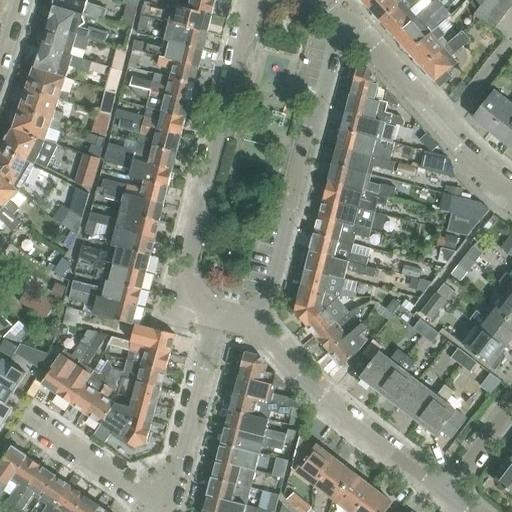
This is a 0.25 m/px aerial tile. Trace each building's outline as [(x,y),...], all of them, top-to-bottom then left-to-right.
[(55,0),(53,6),(83,15),(98,19),(102,6),(97,5),(98,2),(89,0),(55,0)] [(216,0),(188,0),(190,0),(188,9),(212,15),(216,0)] [(381,22),(403,2),(401,0),(372,0),(366,6),(373,13),(372,16),(376,20),(380,21),(381,22)] [(404,0),(403,2),(381,22),(386,28),(386,31),(390,36),(394,36),(395,37),(417,17),(411,11),(423,0),(404,0)] [(417,17),(395,37),(401,44),(400,47),(404,52),(408,52),(409,53),(431,33),(425,26),(431,21),(429,18),(448,0),(437,0),(417,18),(417,17)] [(501,21),(508,11),(493,0),(485,0),(481,6),(501,21)] [(511,0),(493,0),(508,11),(511,6),(511,0)] [(171,13),(144,6),(141,16),(150,18),(164,22),(208,32),(212,15),(188,9),(173,5),(171,13)] [(47,26),(87,39),(89,31),(79,28),(83,15),(53,6),(53,7),(50,9),(48,15),(50,18),(47,26)] [(474,15),(494,31),(501,21),(481,6),(474,15)] [(147,31),(150,18),(141,16),(138,29),(147,31)] [(431,33),(409,53),(414,58),(414,62),(418,66),(421,66),(422,67),(444,48),(452,40),(445,33),(452,27),(447,20),(432,34),(431,33)] [(165,40),(179,43),(203,49),(208,32),(164,22),(162,30),(167,32),(165,40)] [(41,46),(70,56),(74,44),(85,47),(87,39),(47,26),(45,34),(42,36),(40,42),(41,46)] [(444,48),(422,67),(426,73),(426,76),(430,80),(434,81),(435,82),(436,81),(442,88),(453,78),(447,71),(457,62),(453,57),(472,41),(463,31),(452,40),(444,48)] [(132,50),(160,57),(199,67),(203,49),(179,43),(165,40),(162,49),(134,41),(132,50)] [(35,66),(35,68),(64,77),(68,64),(79,67),(81,59),(70,56),(41,46),(38,55),(36,57),(34,63),(35,66)] [(173,69),(170,77),(195,83),(199,67),(160,57),(158,65),(173,69)] [(351,94),(376,100),(380,83),(367,69),(358,67),(351,94)] [(30,81),(27,88),(59,99),(67,77),(64,77),(35,68),(34,70),(31,72),(28,78),(30,81)] [(133,77),(131,86),(151,91),(190,101),(195,83),(170,77),(156,73),(154,82),(133,77)] [(131,86),(130,87),(136,96),(149,99),(147,108),(162,112),(186,118),(190,101),(151,91),(131,86)] [(21,108),(52,120),(59,99),(27,88),(27,90),(24,91),(22,97),(23,100),(21,108)] [(387,91),(384,102),(388,103),(398,106),(399,103),(387,91)] [(473,117),(491,131),(511,105),(494,91),(473,117)] [(347,111),(386,121),(388,114),(373,111),(376,100),(351,94),(347,111)] [(491,131),(508,144),(511,139),(511,104),(511,105),(491,131)] [(14,127),(13,130),(45,140),(52,120),(21,108),(18,116),(14,118),(12,124),(14,127)] [(117,109),(115,118),(122,120),(143,125),(182,135),(186,118),(162,112),(147,108),(145,116),(124,111),(117,109)] [(393,134),(395,124),(347,111),(342,129),(366,135),(369,128),(393,134)] [(122,120),(119,128),(140,134),(138,142),(177,152),(182,135),(143,125),(122,120)] [(366,135),(342,129),(338,146),(377,156),(379,149),(364,146),(366,135)] [(35,165),(35,163),(42,150),(45,140),(13,130),(10,135),(7,136),(4,142),(5,145),(4,147),(3,149),(35,165)] [(138,142),(136,151),(109,144),(107,153),(173,169),(177,152),(138,142)] [(377,156),(338,146),(333,164),(372,174),(374,167),(381,168),(382,168),(394,171),(396,161),(377,156)] [(3,149),(3,150),(2,152),(0,152),(0,174),(18,191),(26,183),(34,166),(35,165),(3,149)] [(448,158),(422,152),(418,169),(455,178),(451,161),(448,158)] [(173,169),(107,153),(105,161),(132,168),(130,177),(144,180),(168,187),(173,169)] [(86,155),(78,184),(91,188),(100,159),(99,159),(86,155)] [(329,181),(379,194),(381,188),(370,185),(372,174),(333,164),(329,181)] [(18,191),(0,174),(0,203),(4,207),(18,191)] [(164,204),(168,187),(144,180),(130,177),(128,185),(127,185),(103,179),(101,188),(105,189),(125,194),(164,204)] [(324,199),(366,210),(376,213),(379,203),(387,205),(389,197),(379,194),(329,181),(324,199)] [(125,194),(105,189),(103,197),(123,202),(121,211),(135,215),(160,221),(164,204),(125,194)] [(481,203),(452,196),(448,213),(481,221),(489,210),(480,207),(481,203)] [(320,216),(371,229),(373,222),(363,220),(366,210),(324,199),(320,216)] [(0,219),(13,231),(21,223),(4,207),(0,203),(0,219)] [(155,238),(160,221),(135,215),(121,211),(118,220),(91,213),(88,221),(97,223),(116,228),(155,238)] [(315,234),(355,244),(356,237),(369,240),(371,229),(320,216),(315,234)] [(94,235),(97,223),(88,221),(85,233),(94,235)] [(129,240),(127,249),(151,255),(155,238),(116,228),(114,237),(129,240)] [(311,251),(362,264),(364,259),(352,256),(355,244),(315,234),(311,251)] [(475,263),(483,253),(474,246),(473,246),(466,256),(475,263)] [(110,254),(108,262),(146,272),(151,255),(127,249),(124,257),(110,254)] [(360,274),(362,264),(311,251),(306,269),(346,278),(348,271),(360,274)] [(468,273),(475,263),(466,256),(458,265),(468,272),(468,273)] [(103,279),(142,289),(146,272),(108,262),(103,279)] [(344,286),(345,278),(306,269),(302,286),(339,295),(342,296),(353,299),(355,289),(344,286)] [(463,275),(455,269),(451,274),(459,280),(463,275)] [(501,283),(510,290),(511,291),(511,277),(506,273),(499,282),(501,283)] [(101,288),(74,281),(72,289),(99,296),(138,306),(142,289),(103,279),(101,288)] [(503,298),(495,309),(511,321),(511,291),(510,290),(501,283),(495,292),(503,298)] [(295,312),(305,324),(339,295),(302,286),(295,312)] [(436,294),(429,303),(439,311),(446,301),(436,294)] [(305,324),(317,338),(347,312),(342,306),(331,316),(327,310),(341,298),(342,296),(339,295),(305,324)] [(138,306),(99,296),(97,305),(111,309),(109,318),(133,324),(138,306)] [(67,307),(62,324),(76,327),(80,311),(67,307)] [(511,339),(511,321),(495,309),(481,328),(506,347),(511,339)] [(317,338),(329,352),(347,336),(347,335),(359,326),(347,312),(317,338)] [(412,330),(422,337),(430,327),(420,319),(412,330)] [(347,336),(329,352),(341,366),(360,350),(354,343),(362,336),(359,334),(365,328),(361,324),(359,326),(347,335),(347,336)] [(440,334),(430,327),(422,337),(432,345),(440,334)] [(506,347),(481,328),(466,348),(491,367),(506,347)] [(134,334),(132,343),(171,353),(175,335),(151,329),(149,338),(134,334)] [(57,394),(79,361),(97,334),(97,333),(88,331),(72,356),(64,351),(56,363),(42,384),(57,394)] [(71,404),(85,384),(94,371),(87,366),(106,337),(97,334),(79,361),(57,394),(71,404)] [(144,355),(142,364),(166,371),(171,353),(132,343),(130,351),(144,355)] [(450,358),(460,366),(468,356),(458,348),(450,358)] [(360,377),(380,392),(399,367),(379,352),(360,377)] [(260,357),(245,353),(239,376),(263,382),(272,384),(276,375),(266,372),(268,365),(260,357)] [(468,356),(460,366),(470,373),(477,363),(468,356)] [(0,430),(14,408),(7,404),(13,394),(14,394),(26,373),(2,359),(0,362),(0,430)] [(125,369),(123,378),(161,388),(166,371),(142,364),(139,373),(125,369)] [(380,392),(399,407),(418,382),(399,367),(380,392)] [(276,375),(272,384),(285,388),(286,386),(276,375)] [(93,389),(85,384),(71,404),(86,414),(106,385),(109,381),(101,376),(93,389)] [(239,376),(234,393),(274,403),(276,394),(261,391),(263,382),(239,376)] [(135,390),(133,399),(157,405),(161,388),(123,378),(119,377),(118,381),(121,382),(120,386),(135,390)] [(419,382),(399,407),(418,421),(437,396),(419,382)] [(101,425),(110,412),(115,404),(107,398),(113,390),(106,385),(86,414),(101,425)] [(437,396),(418,421),(437,436),(442,431),(452,439),(467,419),(457,411),(446,403),(454,392),(445,386),(437,396)] [(274,403),(234,393),(230,410),(254,416),(269,420),(271,411),(276,413),(278,404),(274,403)] [(115,404),(110,412),(152,423),(157,405),(133,399),(130,408),(115,404)] [(230,410),(225,427),(265,437),(267,429),(252,425),(254,416),(230,410)] [(110,412),(101,425),(136,448),(137,448),(146,444),(146,445),(152,423),(110,412)] [(221,444),(245,450),(248,442),(262,446),(265,437),(225,427),(221,444)] [(296,471),(316,486),(336,460),(316,445),(314,448),(300,437),(292,468),(296,471)] [(221,444),(216,461),(256,471),(260,454),(245,450),(221,444)] [(0,496),(11,480),(27,457),(12,446),(0,464),(0,468),(6,472),(0,480),(0,496)] [(11,480),(18,485),(8,500),(15,505),(42,467),(27,457),(11,480)] [(336,460),(316,486),(334,500),(355,474),(336,460)] [(216,461),(212,478),(236,485),(239,476),(253,480),(256,471),(216,461)] [(511,463),(510,461),(495,481),(511,494),(511,463)] [(42,467),(15,505),(23,510),(33,495),(40,500),(42,497),(56,477),(42,467)] [(334,500),(349,511),(355,511),(373,488),(355,474),(334,500)] [(42,511),(53,511),(71,486),(56,477),(42,497),(49,502),(42,511)] [(207,495),(246,505),(249,497),(234,493),(236,485),(212,478),(207,495)] [(63,511),(64,511),(63,511),(74,511),(85,496),(71,486),(53,511),(63,511)] [(373,488),(355,511),(385,511),(393,503),(373,488)] [(244,511),(246,505),(207,495),(202,511),(228,511),(229,510),(236,511),(244,511)] [(96,511),(100,506),(85,496),(74,511),(96,511)]
